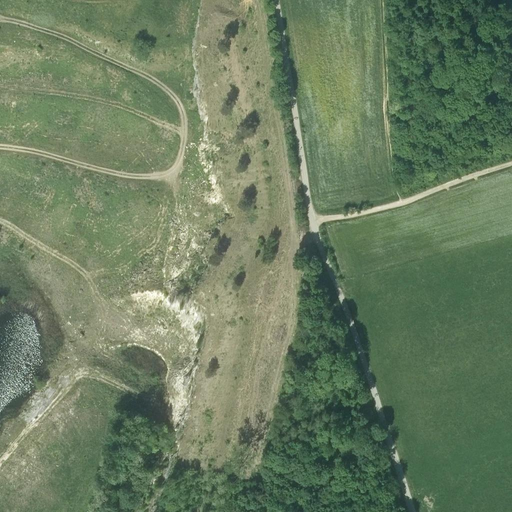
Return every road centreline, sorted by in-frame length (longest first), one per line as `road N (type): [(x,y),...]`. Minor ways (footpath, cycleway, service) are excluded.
road 1 (unclassified): [(413,511),(312,221),(275,0)]
road 2 (track): [(0,17),(51,30),(172,92),(190,114),(191,137),(171,176),(146,182),(0,148)]
